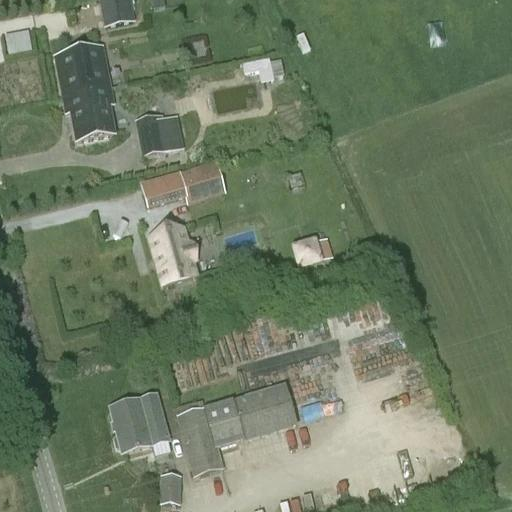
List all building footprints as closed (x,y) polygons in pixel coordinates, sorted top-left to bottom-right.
[(104,32),(134,27),(128,0),(116,0),(99,3),(104,32)] [(33,54),(48,51),(43,30),(28,34),(33,54)] [(5,36),(7,57),(30,55),(28,34),(5,36)] [(207,39),(190,42),(193,65),(210,62),(207,39)] [(107,111),(114,110),(103,51),(54,61),(65,118),(71,117),(77,146),(112,139),(107,111)] [(139,139),(163,134),(161,122),(137,127),(139,139)] [(179,176),(162,181),(170,207),(186,203),(179,176)] [(186,232),(146,243),(159,293),(199,283),(195,268),(197,268),(191,245),(189,245),(186,232)] [(290,252),(296,275),(296,276),(297,276),(298,276),(321,270),(322,269),(323,269),(323,267),(317,245),(316,244),(315,244),(314,244),(291,250),(290,250),(290,251),(290,252)] [(111,444),(114,454),(120,456),(121,460),(153,452),(153,454),(168,450),(155,400),(109,413),(115,435),(114,435),(116,440),(111,444)] [(243,447),(232,404),(202,412),(200,405),(176,412),(178,420),(176,421),(192,483),(222,474),(218,454),(243,447)] [(158,510),(179,511),(180,481),(159,481),(158,510)]
